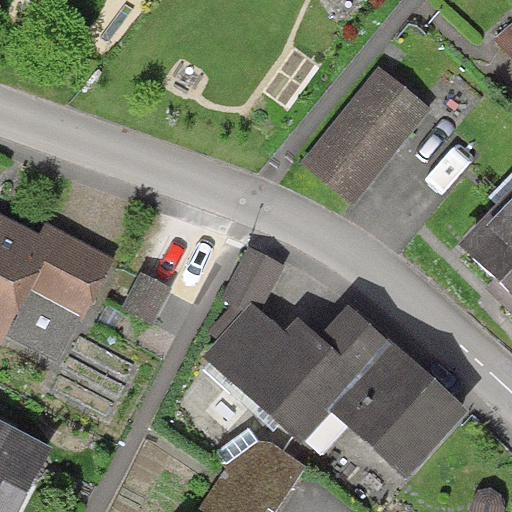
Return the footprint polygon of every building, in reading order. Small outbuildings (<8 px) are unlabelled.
[(511,22),(495,38),(511,57),(511,22)] [(300,160),(352,203),(431,109),(379,66),(300,160)] [(495,203),(511,185),(511,172),(488,196),(495,203)] [(455,244),(511,299),(511,185),(495,203),(455,244)] [(39,229),(0,209),(0,342),(0,343),(16,312),(20,314),(8,337),(58,362),(79,321),(84,324),(118,256),(44,218),(39,229)] [(285,265),(248,246),(222,297),(246,312),(253,304),(261,311),(285,265)] [(172,287),(140,270),(121,309),(153,326),(172,287)] [(246,312),(205,358),(304,445),(334,409),(394,342),(349,304),(321,336),(300,316),(285,332),(261,311),(253,304),(246,312)] [(334,409),(408,475),(468,407),(394,342),(334,409)] [(0,511),(21,511),(56,446),(0,417),(0,511)] [(275,511),(278,511),(308,465),(271,441),(259,441),(250,428),(215,451),(226,467),(220,477),(269,507),(275,511)] [(265,511),(269,507),(220,477),(198,511),(200,511),(265,511)] [(503,511),(503,498),(493,488),(480,489),(471,502),(471,511),(503,511)]
